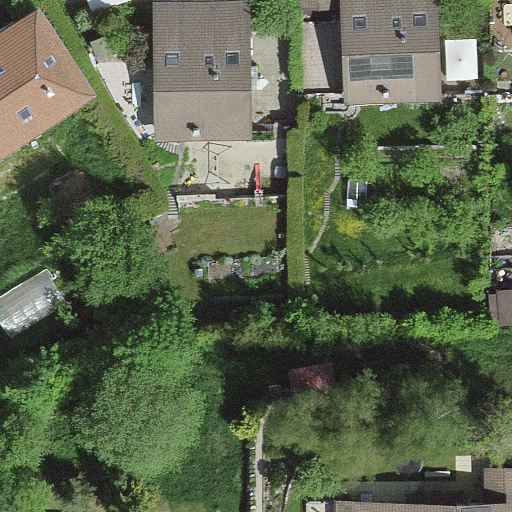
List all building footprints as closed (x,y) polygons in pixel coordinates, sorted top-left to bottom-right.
[(340,0),(296,0),(297,13),(341,11),(340,0)] [(435,0),(340,0),(341,11),(344,105),(440,101),(435,0)] [(511,0),(490,0),(491,49),(511,49),(511,0)] [(253,1),(154,2),(154,141),(253,141),(253,1)] [(0,153),(95,94),(38,4),(0,27),(0,153)] [(511,323),(511,290),(497,292),(501,325),(511,323)] [(510,504),(509,511),(511,511),(511,474),(483,474),(483,504),(510,504)] [(483,504),(335,502),(334,511),(509,511),(510,504),(483,504)]
